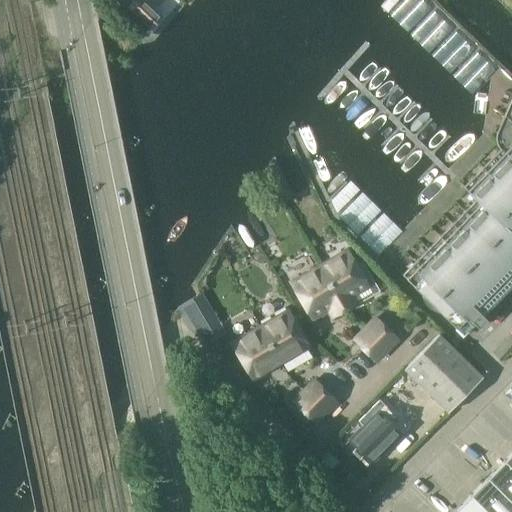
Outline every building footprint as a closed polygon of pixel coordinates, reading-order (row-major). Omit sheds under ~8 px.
[(121,0),(150,27),(159,17),(143,2),(144,0),(121,0)] [(458,336),(511,280),(511,93),(495,130),(494,132),(493,136),(493,139),(493,141),(494,144),(495,146),(497,148),(498,149),(462,186),(474,198),(397,276),(458,336)] [(346,250),(318,266),(343,310),(354,304),(349,296),(366,286),(346,250)] [(343,310),(318,266),(289,283),(310,318),(328,308),(332,316),(343,310)] [(182,306),(192,325),(209,344),(227,333),(204,293),(182,306)] [(286,310),(258,326),(279,362),(307,346),(286,310)] [(375,318),(364,329),(385,350),(396,339),(375,318)] [(279,362),(258,326),(230,343),(250,378),(279,362)] [(385,350),(364,329),(353,340),(374,361),(385,350)] [(404,369),(447,412),(482,377),(439,334),(404,369)] [(313,381),(302,392),(324,412),(334,401),(313,381)] [(324,412),(302,392),(292,402),(312,423),(324,412)] [(349,439),(371,462),(400,433),(378,411),(349,439)] [(318,459),(330,470),(338,462),(326,450),(318,459)] [(511,450),(503,459),(511,467),(511,450)] [(511,467),(503,459),(487,477),(511,501),(511,467)] [(511,511),(511,501),(487,477),(470,494),(488,511),(511,511)] [(488,511),(470,494),(453,511),(454,511),(488,511)]
